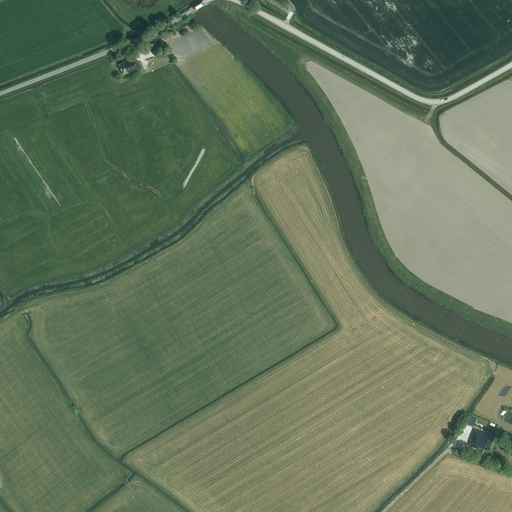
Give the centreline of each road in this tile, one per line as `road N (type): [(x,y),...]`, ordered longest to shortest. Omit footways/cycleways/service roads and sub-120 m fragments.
road 1 (unclassified): [(237,0),(422,100),(456,96),(511,63)]
road 2 (unclassified): [(192,10),(0,93)]
